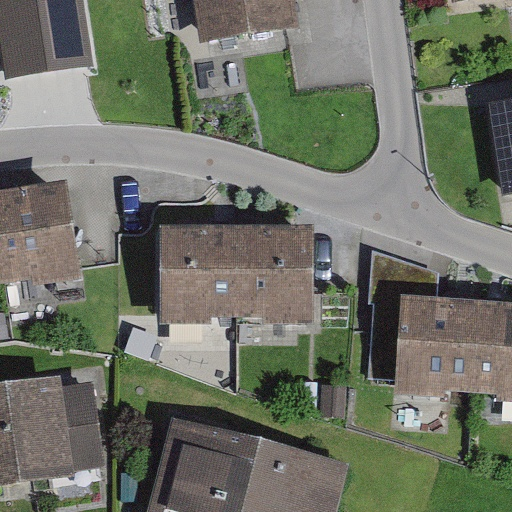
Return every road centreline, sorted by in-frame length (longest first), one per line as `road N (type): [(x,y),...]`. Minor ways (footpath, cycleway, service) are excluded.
road 1 (residential): [(0,148),(112,143),(183,151),(390,213)]
road 2 (residential): [(383,0),(402,149),(390,213)]
road 3 (residential): [(390,213),(511,255)]
